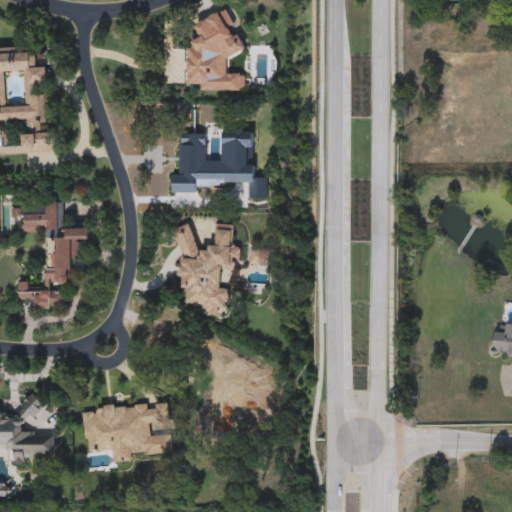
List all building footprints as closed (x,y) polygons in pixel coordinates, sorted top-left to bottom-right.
[(475,0),(475,20),(449,20),(449,0),(475,0)] [(244,92),(199,91),(198,85),(188,85),(188,45),(200,41),(196,28),(196,22),(224,13),(229,13),(245,57),(229,63),(228,74),(245,74),(244,92)] [(26,120),(0,121),(0,48),(30,47),(31,55),(44,58),(42,66),(46,67),(47,82),(47,85),(49,123),(41,123),(41,132),(53,134),(54,152),(0,155),(0,130),(7,130),(8,147),(22,146),(26,125),(26,120)] [(458,123),(437,118),(448,73),(469,78),(458,123)] [(175,191),(245,187),(246,205),(269,204),(268,175),(258,176),(255,128),(221,130),(222,156),(211,156),(210,130),(178,132),(180,172),(174,175),(175,191)] [(45,234),(18,234),(18,209),(46,209),(46,203),(63,203),(63,229),(90,229),(90,241),(83,241),(83,269),(75,269),(75,280),(66,280),(66,309),(33,309),(33,301),(19,301),(19,281),(29,281),(29,287),(45,287),(45,234)] [(176,228),(193,226),(195,248),(198,249),(217,247),(216,234),(218,226),(233,224),(235,245),(239,246),(240,261),(238,269),(224,271),(219,287),(228,290),(229,295),(223,315),(219,315),(188,306),(186,290),(182,288),(176,228)] [(511,358),(493,356),(495,332),(506,334),(507,325),(511,325),(511,358)] [(56,454),(32,457),(27,462),(18,464),(10,462),(8,449),(0,447),(0,411),(15,414),(34,394),(45,404),(45,407),(25,428),(25,430),(28,433),(44,436),(53,434),(56,454)] [(86,452),(82,409),(167,402),(169,423),(151,424),(153,452),(132,454),(132,460),(113,462),(112,450),(86,452)]
